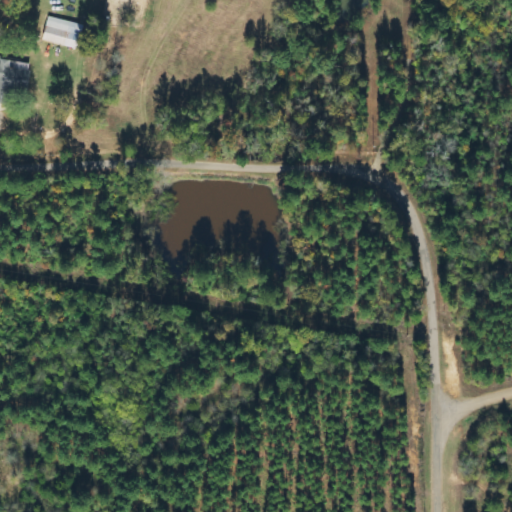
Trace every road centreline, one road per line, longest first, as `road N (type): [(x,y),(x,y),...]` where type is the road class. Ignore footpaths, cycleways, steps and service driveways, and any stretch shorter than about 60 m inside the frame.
road 1 (residential): [(0,168),(160,161),(380,176),(407,196),(429,241),(443,388),(471,405),(511,395)]
road 2 (residential): [(443,511),(443,388)]
